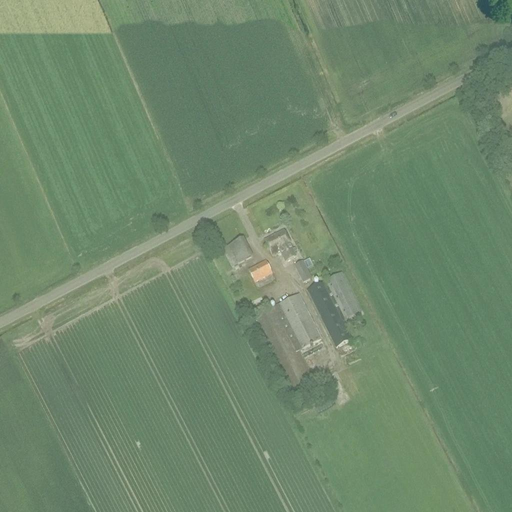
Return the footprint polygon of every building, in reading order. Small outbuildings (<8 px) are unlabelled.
[(284,231),(264,241),(272,257),(280,253),(286,264),(297,258),(291,247),(292,246),(284,231)] [(251,259),(242,241),(223,250),(232,268),(251,259)] [(272,274),(266,262),(249,271),(255,283),(272,274)] [(303,262),(294,266),(303,284),(312,279),(303,262)] [(308,291),(336,349),(352,341),(344,323),(361,314),(341,274),(308,291)] [(316,392),(309,378),(310,377),(298,352),(321,340),(298,296),(254,318),(296,402),(316,392)] [(338,394),(341,402),(350,398),(347,391),(338,394)]
